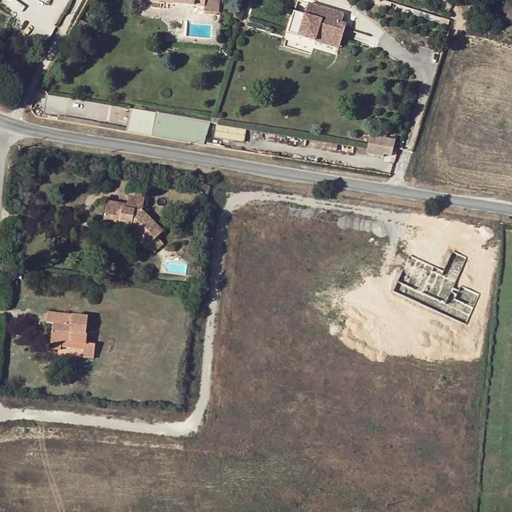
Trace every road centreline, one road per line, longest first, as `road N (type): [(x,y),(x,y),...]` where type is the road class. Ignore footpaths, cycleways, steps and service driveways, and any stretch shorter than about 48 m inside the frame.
road 1 (tertiary): [(5,123),(511,206)]
road 2 (residential): [(72,0),(5,123)]
